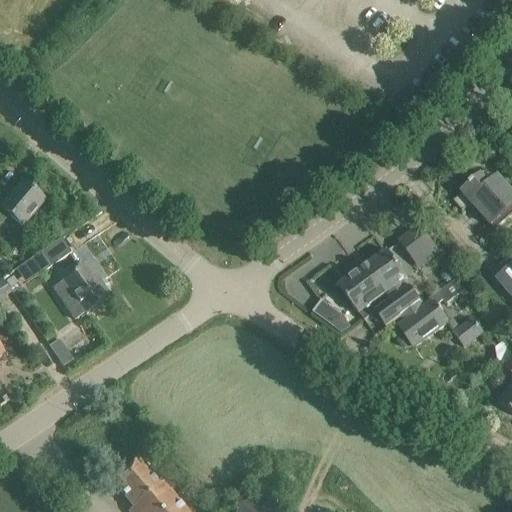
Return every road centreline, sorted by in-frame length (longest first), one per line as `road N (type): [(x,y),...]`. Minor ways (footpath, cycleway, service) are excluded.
road 1 (tertiary): [(225,296),(411,164),(511,55)]
road 2 (unclassified): [(511,465),(225,296)]
road 3 (tertiary): [(225,296),(0,93)]
road 4 (tertiary): [(0,446),(225,296)]
